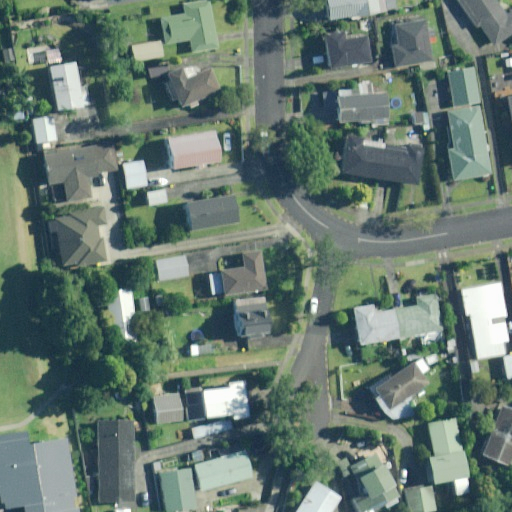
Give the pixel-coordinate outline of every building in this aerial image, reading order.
[(207,0),(202,0),(181,3),(182,13),(159,17),(163,44),(187,40),(189,52),(215,48),(207,0)] [(323,0),(327,19),(385,10),(383,0),(323,0)] [(478,25),(492,46),(511,32),(511,9),(506,14),(497,0),(454,0),(474,28),(478,25)] [(424,19),(393,25),(396,44),(389,45),(393,68),(432,60),(424,19)] [(338,36),(337,30),(323,33),(328,68),(371,62),(366,31),(338,36)] [(157,41),(129,46),(131,62),(160,57),(157,41)] [(13,47),(0,48),(0,53),(1,62),(15,60),(13,47)] [(77,87),(74,63),(48,66),(54,111),(87,106),(84,86),(77,87)] [(127,71),(131,89),(150,84),(145,66),(127,71)] [(170,101),(176,98),(179,107),(218,91),(207,66),(185,75),(181,66),(165,73),(167,77),(161,80),(170,101)] [(472,68),(446,72),(452,106),(477,101),(472,68)] [(336,90),(336,121),(369,120),(370,126),(386,125),(385,94),(371,95),(370,83),(356,84),(356,89),(336,90)] [(478,106),(445,112),(452,149),(446,150),(451,180),(490,173),(478,106)] [(9,110),(8,118),(25,119),(25,111),(9,110)] [(427,113),(411,113),(411,122),(427,122),(427,113)] [(55,139),(51,115),(31,119),(35,142),(55,139)] [(200,164),(217,161),(212,130),(165,137),(170,168),(194,164),(195,169),(200,168),(200,164)] [(60,133),(61,141),(77,140),(76,132),(60,133)] [(359,138),(344,136),(338,172),(416,184),(421,150),(359,141),(359,138)] [(61,180),(64,201),(89,197),(85,176),(117,172),(112,142),(41,153),(46,182),(61,180)] [(143,160),(122,163),(126,189),(147,185),(143,160)] [(164,189),(146,193),(148,206),(166,203),(164,189)] [(231,194),(186,202),(191,231),(236,223),(231,194)] [(105,224),(103,209),(54,216),(54,220),(48,221),(52,249),(59,248),(61,265),(75,263),(76,268),(106,263),(103,238),(100,238),(98,225),(105,224)] [(219,273),(208,274),(210,293),(222,292),(222,295),(265,290),(260,251),(240,253),(241,268),(219,270),(219,273)] [(185,257),(155,261),(157,279),(187,275),(185,257)] [(505,315),(500,282),(460,288),(464,315),(469,314),(476,358),(504,353),(503,341),(507,341),(503,316),(505,315)] [(131,290),(106,292),(112,345),(137,342),(131,290)] [(372,302),(352,305),(357,341),(443,329),(437,292),(414,296),(415,304),(374,310),(372,302)] [(265,295),(233,299),(237,337),(269,333),(265,295)] [(148,297),(140,298),(141,311),(150,310),(148,297)] [(197,345),(197,354),(209,353),(209,355),(213,355),(213,344),(197,345)] [(511,354),(503,356),(506,377),(511,376),(511,354)] [(367,387),(388,418),(409,416),(415,412),(405,398),(428,383),(421,373),(427,369),(420,358),(414,363),(413,361),(389,377),(387,374),(367,387)] [(183,391),(186,418),(229,415),(229,419),(248,417),(244,380),(226,382),(227,387),(183,391)] [(181,419),(179,393),(152,395),(154,421),(181,419)] [(511,452),(511,406),(502,402),(480,457),(507,467),(511,452)] [(455,417),(427,422),(433,455),(428,456),(433,483),(452,480),(454,492),(469,490),(455,417)] [(133,420),(97,420),(96,501),(132,502),(133,420)] [(219,431),(217,422),(183,429),(185,438),(219,431)] [(74,511),(63,433),(0,442),(0,508),(31,504),(32,511),(74,511)] [(203,459),(201,449),(190,452),(192,462),(203,459)] [(367,511),(383,503),(386,508),(398,501),(396,497),(399,495),(375,450),(347,465),(362,491),(352,497),(360,511),(367,511)] [(244,451),(193,465),(200,491),(251,477),(244,451)] [(159,503),(160,511),(164,511),(195,508),(189,467),(158,471),(162,502),(159,503)] [(329,511),(340,495),(314,480),(294,511),(329,511)] [(432,486),(405,490),(409,511),(413,511),(436,508),(432,486)]
